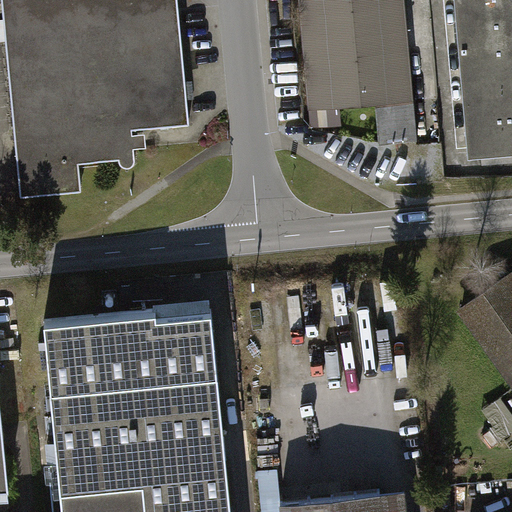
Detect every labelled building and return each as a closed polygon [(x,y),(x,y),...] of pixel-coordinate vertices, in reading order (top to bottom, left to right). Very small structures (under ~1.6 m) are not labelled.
[(179,0),(4,0),(21,193),(82,190),(80,163),(120,158),(120,161),(123,165),(127,167),(131,167),(134,164),(136,161),(135,148),(148,146),(147,133),(134,134),(134,128),(191,123),(179,0)] [(300,0),(307,102),(373,98),(376,139),(413,136),(404,0),(300,0)] [(511,0),(454,0),(466,153),(511,149),(511,0)] [(321,104),(322,124),(345,123),(344,103),(321,104)] [(511,282),(463,316),(511,388),(511,282)] [(225,511),(206,302),(36,317),(54,511),(225,511)] [(274,495),(274,511),(402,511),(400,486),(274,495)] [(511,511),(511,492),(471,494),(471,511),(511,511)]
